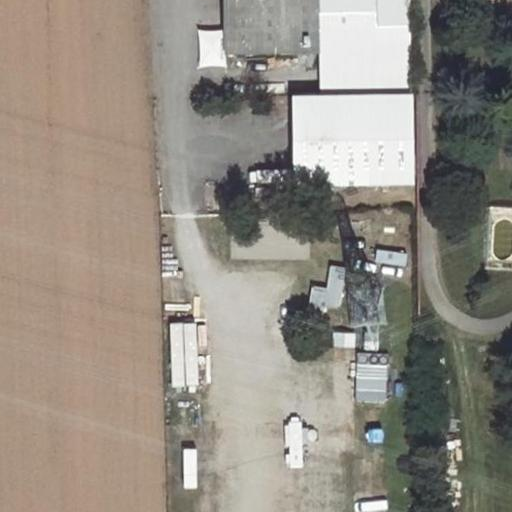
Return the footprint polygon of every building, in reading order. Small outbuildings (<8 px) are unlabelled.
[(315,0),(225,0),(227,56),(315,54),(316,54),(315,0)] [(405,0),(315,0),(316,54),(315,54),(316,99),(406,98),(405,0)] [(298,99),(299,188),(412,187),(412,98),(406,98),(316,99),(298,99)] [(511,199),(490,199),(490,274),(511,274),(511,199)] [(329,288),(312,288),(312,307),(344,308),(345,267),(329,267),(329,288)] [(203,387),(201,324),(172,325),(174,388),(203,387)] [(390,402),(389,357),(357,357),(358,403),(390,402)]
